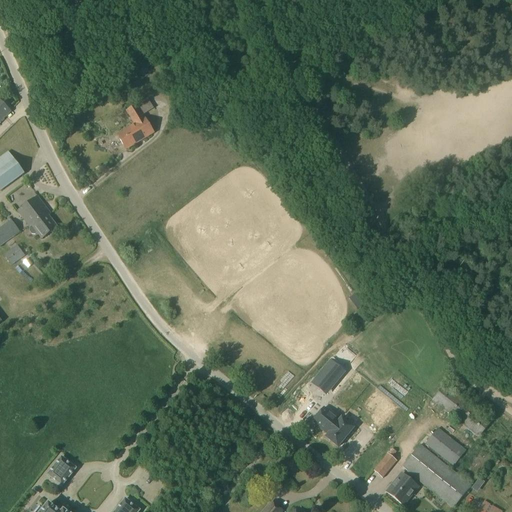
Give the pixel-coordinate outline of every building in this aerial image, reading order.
[(148,68),(145,64),(131,71),(134,76),(148,68)] [(0,122),(10,112),(0,101),(0,122)] [(154,133),(137,105),(127,112),(135,126),(118,136),(127,150),(154,133)] [(24,174),(8,152),(0,158),(0,191),(0,192),(24,174)] [(51,215),(37,197),(19,211),(31,228),(30,229),(30,232),(31,234),(35,235),(37,233),(42,240),(58,228),(49,216),(51,215)] [(0,246),(20,232),(11,221),(0,228),(0,246)] [(3,255),(11,266),(25,256),(16,245),(3,255)] [(332,362),(314,384),(326,395),(345,373),(332,362)] [(393,419),(417,389),(405,379),(380,409),(393,419)] [(491,422),(445,385),(431,401),(478,437),(491,422)] [(325,409),(314,423),(325,432),(326,431),(330,435),(341,422),(325,409)] [(330,435),(327,438),(339,448),(355,429),(343,419),(341,422),(330,435)] [(466,451),(438,428),(425,445),(453,467),(466,451)] [(471,486),(420,445),(401,468),(453,509),(471,486)] [(397,461),(387,454),(373,471),(382,479),(397,461)] [(61,458),(47,475),(62,486),(75,469),(61,458)] [(417,487),(402,474),(387,493),(403,505),(417,487)] [(478,491),(483,481),(477,479),(472,489),(478,491)] [(125,500),(116,511),(117,511),(138,511),(139,511),(125,500)] [(281,511),(282,511),(271,502),(263,511),(281,511)] [(501,511),(484,502),(477,511),(501,511)]
